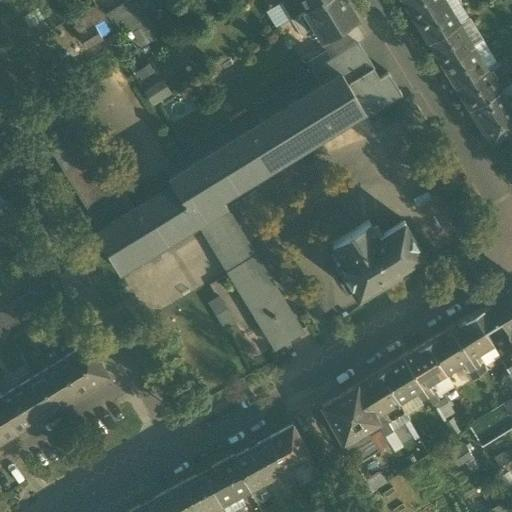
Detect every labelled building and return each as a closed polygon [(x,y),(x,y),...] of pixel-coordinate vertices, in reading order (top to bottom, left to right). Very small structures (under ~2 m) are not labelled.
[(163,6),(162,5),(159,0),(130,0),(102,18),(113,37),(163,6)] [(289,21),(297,16),(301,13),(292,0),(281,0),(282,1),(278,3),(289,21)] [(321,0),(292,0),(301,13),(303,11),(321,0)] [(358,20),(345,0),(321,0),(303,11),(314,28),(322,42),(358,20)] [(445,2),(444,0),(403,0),(416,20),(445,2)] [(469,18),(457,0),(447,0),(445,2),(459,24),(469,18)] [(459,24),(445,2),(416,20),(430,42),(459,24)] [(289,21),(278,3),(265,12),(276,29),(289,21)] [(307,32),(314,28),(303,11),(301,13),(297,16),(307,32)] [(470,17),(469,18),(459,24),(473,46),(483,39),(470,17)] [(473,46),(459,24),(430,42),(443,64),(473,46)] [(144,25),(131,33),(140,49),(154,41),(144,25)] [(497,61),(483,39),(473,46),(487,68),(497,61)] [(357,43),(331,60),(313,70),(323,86),(342,74),(348,85),(374,69),(357,43)] [(487,68),(473,46),(443,64),(457,86),(487,68)] [(308,62),(313,70),(331,60),(325,51),(308,62)] [(498,61),(497,61),(487,68),(500,90),(511,83),(498,61)] [(500,90),(487,68),(457,86),(471,108),(500,90)] [(362,110),(363,111),(366,116),(401,94),(387,72),(379,78),(374,69),(348,85),(364,110),(362,110)] [(95,234),(118,271),(120,270),(120,271),(197,224),(196,223),(198,223),(225,206),(226,205),(221,197),(363,111),(362,110),(364,110),(348,85),(342,74),(323,86),(199,162),(198,161),(197,162),(197,163),(171,179),(171,178),(169,179),(173,186),(135,209),(69,102),(34,123),(100,231),(95,234)] [(143,91),(151,106),(172,93),(162,79),(143,91)] [(511,130),(511,109),(500,90),(471,108),(490,139),(495,141),(508,133),(511,130)] [(0,263),(30,245),(27,240),(29,229),(19,228),(9,212),(12,201),(2,199),(0,196),(0,263)] [(280,295),(225,206),(198,223),(228,272),(245,262),(269,302),(280,295)] [(331,243),(336,251),(341,259),(336,262),(358,297),(425,256),(403,220),(383,233),(378,236),(373,227),(369,220),(331,243)] [(378,224),(373,227),(378,236),(383,233),(378,224)] [(331,254),(336,262),(341,259),(336,251),(331,254)] [(228,272),(253,312),(269,302),(245,262),(228,272)] [(49,280),(39,286),(50,306),(61,300),(49,280)] [(39,286),(29,292),(40,312),(50,306),(39,286)] [(498,320),(507,334),(511,331),(511,289),(472,313),(482,330),(498,320)] [(29,292),(18,298),(30,318),(40,312),(29,292)] [(237,323),(219,295),(207,303),(225,331),(237,323)] [(269,302),(274,310),(285,303),(280,295),(269,302)] [(18,298),(8,305),(20,324),(30,318),(18,298)] [(253,312),(275,348),(302,331),(285,303),(274,310),(269,302),(253,312)] [(8,305),(0,309),(0,313),(10,330),(20,324),(8,305)] [(0,313),(0,336),(10,330),(0,313)] [(472,313),(449,328),(478,375),(484,371),(478,361),(477,362),(473,355),(491,345),(482,330),(472,313)] [(471,379),(478,375),(449,328),(426,342),(445,373),(462,362),(467,369),(465,370),(471,379)] [(502,361),(506,367),(511,363),(511,331),(507,334),(511,341),(511,355),(511,356),(511,355),(502,361)] [(57,361),(58,361),(78,394),(108,375),(88,342),(57,361)] [(427,384),(445,373),(426,342),(402,356),(432,404),(435,402),(438,400),(432,391),(431,392),(427,384)] [(425,408),(432,404),(402,356),(379,371),(398,402),(416,391),(420,398),(419,399),(421,403),(425,408)] [(58,361),(35,375),(55,407),(77,394),(78,394),(58,361)] [(381,413),(398,402),(379,371),(355,385),(377,420),(377,421),(384,434),(392,429),(386,419),(385,420),(381,413)] [(31,422),(55,407),(35,375),(0,396),(0,405),(16,431),(30,422),(31,422)] [(322,405),(343,441),(365,428),(368,426),(377,421),(377,420),(355,385),(322,405)] [(416,391),(398,402),(405,413),(421,403),(419,399),(420,398),(416,391)] [(444,396),(438,400),(435,402),(445,418),(455,412),(444,396)] [(405,413),(398,402),(381,413),(385,420),(386,419),(392,429),(408,418),(405,413)] [(0,440),(16,431),(0,405),(0,440)] [(292,424),(268,436),(287,467),(309,455),(292,424)] [(343,441),(343,442),(356,464),(378,450),(370,436),(365,428),(343,441)] [(378,430),(370,436),(378,450),(387,445),(378,430)] [(249,488),(287,467),(268,436),(234,455),(233,454),(231,455),(249,488)] [(511,458),(506,449),(493,457),(500,468),(511,460),(511,458)] [(239,493),(249,488),(231,455),(203,470),(221,503),(239,493)] [(204,511),(206,511),(221,503),(203,470),(175,485),(189,511),(204,511)] [(380,471),(366,481),(372,492),(388,482),(380,471)] [(511,474),(510,471),(499,478),(506,490),(511,486),(511,474)] [(152,511),(189,511),(175,485),(146,501),(152,511)] [(221,503),(225,511),(232,511),(246,505),(239,493),(221,503)] [(152,511),(146,501),(125,511),(152,511)] [(225,511),(221,503),(206,511),(225,511)]
